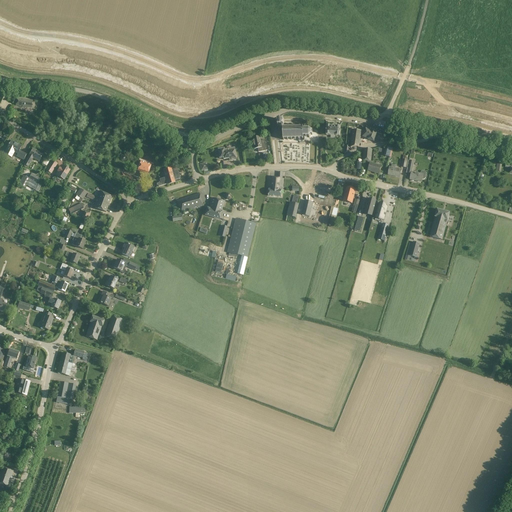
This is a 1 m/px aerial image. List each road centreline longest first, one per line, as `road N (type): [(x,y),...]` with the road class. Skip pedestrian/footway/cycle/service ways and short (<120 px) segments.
road 1 (unclassified): [(511,216),(329,171)]
road 2 (unclassified): [(163,127),(91,93),(0,78)]
road 3 (unclassified): [(10,511),(55,350)]
road 4 (unclassified): [(383,124),(290,109),(222,133)]
road 5 (unclassified): [(55,350),(130,203)]
road 6 (unclassified): [(130,203),(0,108)]
road 7 (unclassified): [(329,171),(270,166),(197,179)]
